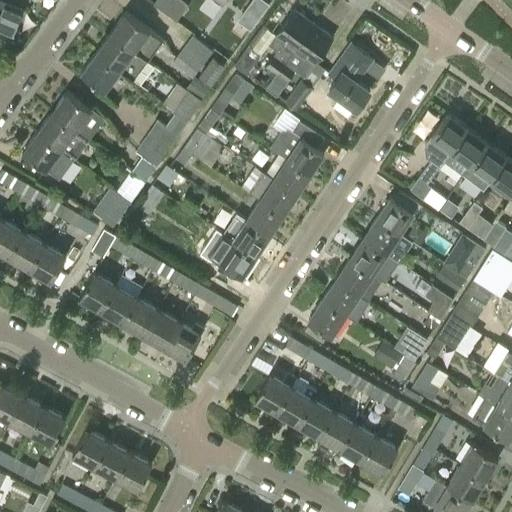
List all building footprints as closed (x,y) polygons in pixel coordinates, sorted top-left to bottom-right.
[(0,0),(0,24),(13,30),(24,6),(11,1),(11,0),(0,0)] [(155,0),(154,2),(177,19),(189,3),(184,0),(155,0)] [(213,19),(223,5),(225,0),(205,0),(194,15),(204,22),(209,16),(213,19)] [(251,28),(270,2),(267,0),(250,0),(237,18),(251,28)] [(267,86),(314,20),(294,6),(276,32),(268,44),(277,50),(266,67),(275,74),(267,86)] [(111,30),(149,57),(163,39),(149,28),(150,27),(126,9),(111,30)] [(304,75),(315,60),(334,34),(314,20),(267,86),(278,94),(296,69),(304,75)] [(234,62),(248,72),(263,52),(253,45),(268,25),(264,22),(234,62)] [(0,40),(5,42),(10,31),(0,26),(0,40)] [(96,49),(120,67),(121,66),(135,76),(149,57),(111,30),(96,49)] [(186,43),(205,57),(213,46),(194,32),(186,43)] [(370,43),(369,42),(366,40),(359,49),(368,55),(374,46),(370,43)] [(371,57),(368,55),(359,49),(350,42),(330,70),(337,75),(329,86),(341,95),(334,106),(348,116),(369,86),(357,77),(371,57)] [(173,61),(192,74),(205,57),(186,43),(173,61)] [(120,67),(96,49),(81,69),(105,87),(120,67)] [(211,81),(224,63),(213,55),(200,73),(211,81)] [(230,99),(234,92),(245,77),(237,71),(225,86),(221,92),(230,99)] [(193,77),(187,86),(203,97),(209,88),(193,77)] [(286,100),(297,108),(313,87),(302,79),(286,100)] [(174,111),(186,119),(201,99),(203,97),(187,86),(186,87),(178,81),(163,102),(174,111)] [(52,109),(90,137),(105,116),(67,88),(52,109)] [(221,92),(212,104),(198,124),(208,130),(230,99),(221,92)] [(37,128),(75,157),(90,137),(52,109),(37,128)] [(174,111),(166,123),(158,117),(151,128),(171,141),(186,119),(174,111)] [(423,181),(426,184),(444,159),(445,159),(452,149),(468,127),(447,112),(431,134),(432,134),(425,145),(426,155),(431,158),(420,174),(425,178),(423,181)] [(281,131),(272,145),(310,171),(324,150),(318,146),(324,137),(299,119),(292,130),(290,128),(281,131)] [(184,144),(213,164),(225,146),(206,133),(208,130),(198,124),(191,135),(184,144)] [(245,131),(238,126),(233,132),(241,138),(245,131)] [(452,149),(445,159),(465,174),(472,164),(488,141),(468,127),(452,149)] [(75,157),(37,128),(23,148),(56,173),(70,154),(74,157),(75,157)] [(144,138),(163,152),(171,141),(151,128),(144,138)] [(131,168),(145,178),(163,152),(144,138),(137,148),(126,164),(131,168)] [(472,164),(465,174),(484,188),(492,178),(508,156),(488,141),(472,164)] [(213,164),(184,144),(175,156),(184,162),(191,153),(211,167),(213,164)] [(310,171),(272,145),(271,146),(287,157),(274,176),(296,191),(310,171)] [(511,158),(508,156),(492,178),(511,192),(511,190),(511,158)] [(296,191),(274,176),(273,177),(256,165),(243,184),(283,211),(296,191)] [(161,179),(171,186),(179,174),(169,167),(161,179)] [(0,187),(6,192),(9,186),(16,190),(22,180),(1,168),(0,170),(0,187)] [(145,178),(131,168),(116,188),(131,199),(145,178)] [(423,181),(425,178),(420,174),(411,187),(420,193),(426,184),(423,181)] [(22,180),(16,190),(37,202),(43,192),(22,180)] [(131,199),(116,188),(111,184),(91,211),(114,224),(131,199)] [(283,211),(243,184),(242,186),(260,197),(249,213),(272,228),(283,211)] [(141,206),(150,212),(165,191),(156,185),(141,206)] [(401,190),(395,198),(391,195),(377,216),(400,231),(419,202),(401,190)] [(43,192),(37,202),(58,214),(64,204),(43,192)] [(473,200),(467,209),(469,210),(473,213),(474,211),(478,213),(482,206),(475,201),(473,200)] [(64,204),(58,214),(76,224),(81,214),(64,204)] [(461,219),(459,221),(468,227),(469,225),(478,213),(474,211),(473,213),(469,210),(467,209),(461,219)] [(272,228),(249,213),(235,234),(257,249),(272,228)] [(469,225),(468,227),(484,238),(486,235),(493,223),(479,214),(478,213),(469,225)] [(2,215),(0,217),(0,248),(8,253),(23,227),(2,215)] [(367,230),(390,246),(400,231),(377,216),(367,230)] [(486,235),(484,238),(494,244),(496,242),(505,226),(506,227),(507,225),(497,218),(493,223),(486,235)] [(494,244),(493,245),(505,253),(511,241),(511,230),(506,227),(505,226),(496,242),(494,244)] [(23,227),(8,253),(29,265),(44,239),(23,227)] [(110,245),(130,256),(136,246),(104,227),(91,249),(103,256),(110,245)] [(353,252),(376,267),(390,246),(367,230),(353,252)] [(465,231),(455,246),(462,251),(461,253),(466,257),(475,262),(481,253),(486,246),(477,240),(478,239),(465,231)] [(257,249),(235,234),(220,257),(242,272),(257,249)] [(44,239),(29,265),(51,278),(66,252),(44,239)] [(503,265),(508,255),(505,253),(493,245),(487,254),(503,265)] [(136,246),(130,256),(151,268),(157,258),(136,246)] [(337,276),(360,291),(376,267),(353,252),(337,276)] [(479,267),(474,276),(490,286),(503,265),(487,254),(479,267)] [(475,262),(466,257),(459,268),(468,274),(475,262)] [(157,258),(151,268),(172,280),(178,270),(157,258)] [(101,306),(115,281),(94,268),(79,294),(101,306)] [(178,270),(172,280),(193,292),(199,282),(178,270)] [(323,296),(346,311),(360,291),(337,276),(323,296)] [(458,301),(478,314),(493,289),(500,293),(501,293),(490,286),(474,276),(465,290),(458,301)] [(115,281),(101,306),(122,318),(136,293),(115,281)] [(237,305),(217,292),(199,282),(193,292),(232,315),(237,305)] [(435,307),(444,312),(453,298),(444,292),(435,307)] [(136,293),(122,318),(143,331),(157,305),(136,293)] [(346,311),(323,296),(310,317),(332,332),(346,311)] [(478,314),(458,301),(452,311),(472,324),(478,314)] [(157,305),(143,331),(164,343),(178,317),(157,305)] [(444,312),(435,307),(425,323),(434,328),(444,312)] [(472,324),(452,311),(444,323),(437,335),(457,347),(472,324)] [(196,320),(193,326),(178,317),(164,343),(185,355),(196,336),(209,343),(212,337),(202,331),(205,325),(196,320)] [(418,331),(405,350),(407,351),(415,357),(428,337),(418,331)] [(457,347),(437,335),(427,351),(435,356),(445,340),(457,348),(457,347)] [(306,357),(312,347),(292,336),(286,346),(306,357)] [(408,367),(399,361),(404,354),(402,353),(403,350),(384,338),(373,356),(392,368),(394,366),(396,368),(393,373),(401,378),(408,367)] [(312,347),(306,357),(327,370),(333,359),(312,347)] [(488,366),(511,380),(511,351),(507,349),(499,363),(494,356),(488,366)] [(399,361),(408,367),(415,357),(407,351),(405,355),(404,354),(399,361)] [(333,359),(327,370),(348,382),(354,372),(333,359)] [(428,360),(412,385),(433,398),(448,373),(428,360)] [(480,390),(511,410),(511,380),(488,366),(487,368),(498,374),(491,385),(485,381),(480,390)] [(276,409),(296,375),(289,371),(284,378),(269,370),(254,396),(276,409)] [(354,372),(348,382),(369,395),(375,384),(354,372)] [(296,375),(276,409),(297,421),(316,388),(309,383),(309,380),(301,376),(298,376),(296,375)] [(0,412),(8,417),(22,391),(0,378),(0,412)] [(375,384),(369,395),(390,407),(396,396),(375,384)] [(316,388),(297,421),(318,433),(334,407),(314,396),(318,389),(316,388)] [(511,432),(511,410),(480,390),(479,391),(485,395),(472,415),(509,437),(511,432)] [(30,428),(44,402),(22,391),(8,417),(30,428)] [(396,396),(390,407),(408,417),(415,407),(396,396)] [(44,402),(30,428),(52,440),(66,414),(44,402)] [(334,407),(318,433),(340,445),(355,419),(334,407)] [(355,419),(340,445),(361,458),(376,432),(355,419)] [(94,463),(108,436),(86,425),(72,451),(94,463)] [(426,441),(436,447),(446,431),(436,426),(426,441)] [(376,432),(361,458),(383,470),(398,444),(376,432)] [(116,474),(130,448),(108,436),(94,463),(116,474)] [(459,461),(485,477),(498,455),(472,440),(459,461)] [(413,462),(424,468),(436,447),(426,441),(413,462)] [(0,448),(0,462),(9,467),(15,456),(0,448)] [(149,479),(143,476),(152,459),(130,448),(116,474),(144,489),(149,479)] [(15,456),(9,467),(40,484),(49,467),(38,461),(35,467),(15,456)] [(447,482),(472,498),(485,477),(459,461),(447,482)] [(424,468),(413,462),(400,485),(410,491),(424,468)] [(74,502),(79,491),(61,482),(63,478),(53,473),(47,484),(58,491),(57,493),(74,502)] [(425,498),(434,503),(448,511),(463,511),(472,498),(447,482),(437,477),(425,498)] [(41,505),(47,493),(40,490),(34,502),(41,505)] [(79,491),(74,502),(93,511),(95,511),(101,503),(79,491)] [(243,511),(245,509),(223,497),(214,511),(243,511)] [(118,511),(101,503),(95,511),(118,511)]
